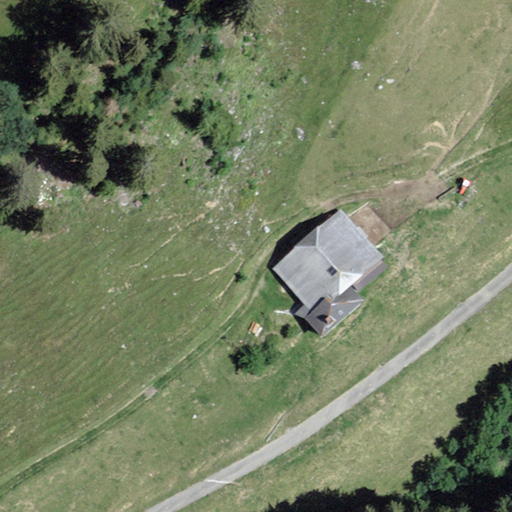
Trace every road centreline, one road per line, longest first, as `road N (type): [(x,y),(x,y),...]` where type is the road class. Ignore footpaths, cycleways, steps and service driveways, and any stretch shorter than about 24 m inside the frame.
road 1 (track): [(511,139),(436,179),(333,200),(282,230),(245,290),(186,347),(116,403),(0,476)]
road 2 (track): [(511,270),(364,391),(158,511)]
